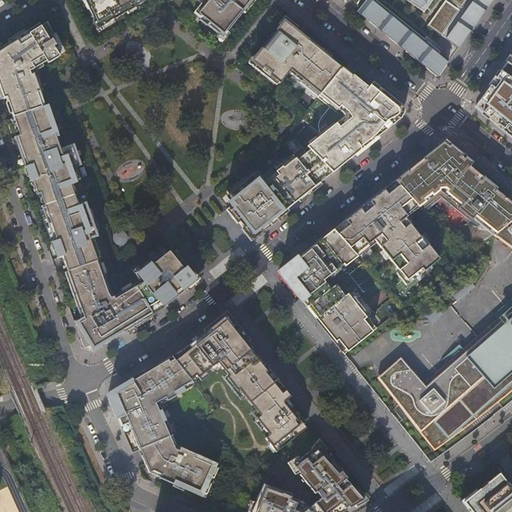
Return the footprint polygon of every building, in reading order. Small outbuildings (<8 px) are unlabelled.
[(84,0),(90,11),(93,14),(92,15),(99,29),(110,24),(110,23),(114,21),(148,0),(84,0)] [(201,0),(204,2),(194,14),(202,20),(203,19),(210,24),(208,27),(223,39),(254,0),(201,0)] [(374,0),(366,0),(357,11),(438,76),(449,63),(426,44),(427,42),(429,41),(426,39),(425,41),(374,0)] [(445,0),(427,26),(458,48),(492,0),(445,0)] [(298,32),(286,22),(253,63),(264,72),(266,69),(273,75),(271,78),(281,86),(290,74),(308,89),(310,87),(321,96),(343,68),(303,36),(302,37),(297,33),(298,32)] [(40,25),(0,49),(0,83),(3,82),(6,91),(2,92),(4,100),(7,99),(14,119),(46,107),(33,72),(62,53),(48,24),(41,28),(40,25)] [(348,63),(343,68),(321,96),(318,99),(330,109),(322,119),(320,123),(319,125),(319,127),(320,132),(322,137),(307,149),(310,151),(333,175),(360,153),(371,144),(402,120),(401,106),(384,92),(381,96),(376,92),(371,88),(374,84),(348,63)] [(511,63),(478,111),(511,138),(511,63)] [(384,92),(374,84),(371,88),(376,92),(381,96),(384,92)] [(46,107),(14,119),(20,137),(18,138),(38,196),(41,195),(52,226),(49,227),(60,259),(63,258),(68,273),(98,262),(91,241),(96,239),(84,205),(78,207),(71,185),(81,182),(74,163),(77,162),(71,143),(59,147),(46,107)] [(407,173),(395,182),(419,209),(436,197),(436,198),(437,198),(437,199),(438,200),(439,200),(440,200),(441,200),(442,200),(443,200),(444,200),(445,199),(446,198),(472,219),(474,216),(476,218),(474,220),(494,237),(511,222),(511,205),(508,202),(499,195),(499,196),(494,192),(495,191),(482,181),(481,182),(479,180),(468,171),(469,170),(474,165),(451,146),(449,149),(444,145),(437,150),(437,149),(427,157),(423,161),(408,173),(407,173)] [(321,184),(333,175),(310,151),(301,159),(297,162),(293,157),(285,163),(287,165),(282,169),(276,174),(279,177),(267,186),(257,174),(243,185),(228,197),(233,203),(227,208),(252,239),(273,223),(278,219),(287,211),(305,197),(321,184)] [(369,204),(334,231),(358,258),(377,244),(407,282),(422,270),(425,273),(440,261),(429,247),(428,248),(405,220),(419,209),(395,182),(375,199),(369,204)] [(511,222),(494,237),(511,249),(511,307),(432,378),(433,381),(426,387),(424,385),(401,359),(378,380),(435,452),(444,446),(451,440),(458,434),(463,430),(459,425),(471,415),(476,421),(485,415),(505,399),(511,393),(511,222)] [(343,300),(332,286),(334,285),(346,275),(348,277),(364,265),(358,258),(334,231),(302,257),(296,261),(294,259),(280,270),(282,273),(280,274),(345,356),(377,330),(347,296),(345,298),(343,300)] [(174,250),(168,255),(163,249),(156,255),(159,258),(153,263),(152,261),(135,275),(141,282),(136,285),(115,298),(114,298),(111,294),(100,262),(98,262),(68,273),(65,274),(81,320),(74,322),(84,350),(93,353),(101,348),(110,343),(133,329),(154,316),(159,313),(163,310),(199,282),(174,250)] [(466,278),(450,292),(459,303),(476,288),(466,278)] [(334,285),(332,286),(343,300),(345,298),(334,285)] [(443,315),(434,305),(423,314),(433,324),(443,315)] [(173,357),(172,358),(193,384),(218,365),(230,379),(260,417),(264,421),(276,436),(283,431),(286,435),(289,432),(293,438),(302,432),(297,425),(294,427),(287,417),(293,412),(286,403),(291,398),(258,356),(251,347),(247,342),(227,317),(206,334),(191,345),(181,352),(183,354),(175,360),(173,357)] [(109,396),(123,428),(129,425),(146,465),(150,474),(160,479),(160,480),(161,480),(161,479),(206,499),(218,470),(206,464),(207,461),(181,449),(180,453),(175,451),(170,438),(171,437),(165,424),(164,424),(159,413),(156,405),(166,399),(167,401),(194,385),(193,384),(172,358),(133,382),(109,396)] [(432,378),(424,385),(426,387),(433,381),(432,378)] [(171,437),(170,438),(175,451),(180,453),(181,449),(177,447),(173,437),(162,411),(159,413),(164,424),(165,424),(171,437)] [(306,428),(293,412),(287,417),(294,427),(297,425),(302,432),(306,428)] [(459,435),(485,415),(476,421),(471,415),(459,425),(463,430),(458,434),(451,440),(459,435)] [(264,421),(260,417),(257,420),(270,436),(265,440),(275,453),(293,438),(289,432),(286,435),(283,431),(276,436),(264,421)] [(298,504),(290,502),(292,498),(278,494),(269,511),(343,511),(352,508),(351,506),(354,504),(355,506),(363,501),(347,482),(348,482),(334,463),(333,464),(328,458),(318,466),(316,467),(318,468),(315,470),(312,467),(301,476),(315,493),(317,491),(322,496),(320,498),(320,499),(305,511),(296,508),(298,504)] [(499,475),(463,504),(469,511),(480,511),(497,499),(497,500),(503,507),(510,502),(504,494),(510,489),(502,479),(499,475)] [(511,511),(511,491),(510,489),(504,494),(510,502),(503,507),(497,500),(497,499),(480,511),(511,511)]
